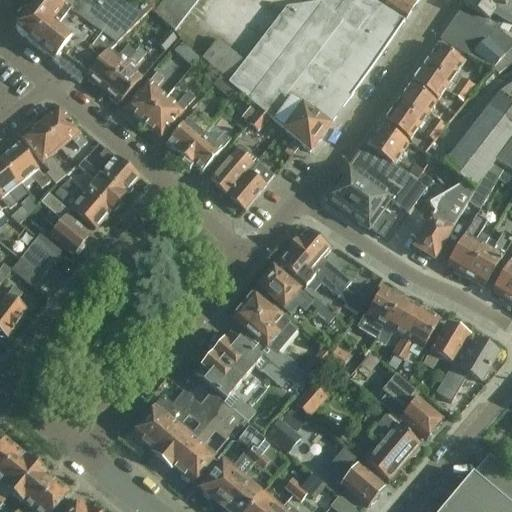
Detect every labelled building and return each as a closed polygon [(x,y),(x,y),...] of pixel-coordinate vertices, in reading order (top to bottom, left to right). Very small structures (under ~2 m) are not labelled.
[(16,32),(17,33),(45,57),(80,86),(86,79),(107,52),(110,54),(150,13),(144,7),(140,12),(123,0),(34,0),(16,24),(16,25),(15,26),(15,27),(15,28),(15,29),(15,30),(16,31),(16,32)] [(153,5),(155,0),(148,0),(148,1),(147,0),(143,6),(144,7),(150,13),(156,8),(153,5)] [(164,0),(155,0),(153,5),(156,8),(160,4),(164,0)] [(182,25),(189,17),(170,0),(164,0),(160,4),(182,25)] [(170,0),(189,17),(196,7),(188,0),(170,0)] [(271,124),(273,121),(290,101),(301,110),(301,109),(328,129),(349,100),(350,100),(381,57),(404,23),(378,7),(366,0),(355,0),(285,11),(244,65),(229,84),(227,86),(237,94),(238,95),(259,113),(268,121),(271,124)] [(412,0),(382,0),(378,7),(404,23),(417,3),(412,0)] [(511,0),(467,0),(437,42),(447,49),(466,59),(482,42),(483,42),(484,43),(473,56),(492,71),(498,76),(511,66),(511,46),(496,33),(500,25),(511,31),(511,28),(511,0)] [(174,35),(182,25),(160,4),(156,8),(150,13),(174,35)] [(167,35),(157,47),(165,53),(175,41),(167,35)] [(217,42),(201,61),(229,84),(244,65),(234,57),(217,42)] [(190,67),(198,58),(180,44),(173,53),(190,67)] [(96,87),(103,92),(136,55),(135,55),(127,48),(116,60),(113,57),(110,54),(107,52),(86,79),(87,80),(86,82),(94,89),(96,87)] [(430,59),(425,67),(467,96),(472,89),(456,77),(463,66),(437,48),(436,51),(432,51),(430,56),(430,59)] [(119,107),(141,81),(131,74),(145,57),(139,52),(136,55),(103,92),(110,99),(108,101),(116,107),(118,106),(119,107)] [(461,105),(467,96),(425,67),(419,75),(415,76),(412,79),(413,83),(411,85),(437,103),(444,93),(461,105)] [(125,112),(143,127),(165,99),(155,92),(163,83),(155,76),(125,112)] [(219,79),(212,87),(231,103),(238,95),(237,94),(227,86),(219,79)] [(511,86),(499,96),(442,168),(475,194),(486,176),(493,166),(503,171),(511,176),(511,86)] [(402,99),(396,107),(439,137),(444,129),(428,117),(435,107),(409,88),(408,91),(404,91),(401,95),(402,99)] [(160,141),(190,105),(183,100),(176,109),(165,99),(143,127),(160,141)] [(301,149),(304,151),(309,155),(328,129),(301,109),(301,110),(290,101),(273,121),(271,124),(294,143),(297,146),(301,149)] [(247,126),(259,113),(250,106),(249,109),(240,120),(247,126)] [(433,145),(439,137),(396,107),(390,115),(387,116),(385,119),(385,122),(383,125),(409,143),(417,133),(433,145)] [(59,113),(40,128),(60,152),(71,143),(77,151),(85,145),(78,137),(79,137),(59,113)] [(166,146),(182,160),(210,128),(200,120),(202,119),(194,113),(166,146)] [(259,113),(247,126),(257,135),(268,121),(259,113)] [(22,142),(48,173),(44,176),(50,184),(53,187),(64,178),(50,160),(60,152),(40,128),(22,142)] [(201,176),(230,142),(222,136),(222,137),(212,128),(211,129),(210,128),(182,160),(201,176)] [(367,148),(364,151),(391,170),(406,149),(380,130),(373,139),(369,139),(366,143),(367,148)] [(294,143),(287,151),(294,157),(301,149),(297,146),(294,143)] [(2,161),(0,162),(0,163),(20,188),(31,179),(40,191),(50,184),(44,176),(42,178),(18,148),(9,155),(6,155),(3,158),(2,161)] [(423,193),(413,187),(404,180),(400,177),(401,177),(396,173),(391,170),(364,151),(362,149),(324,203),(345,218),(346,217),(354,223),(355,228),(360,231),(364,230),(366,232),(367,231),(381,241),(392,225),(391,225),(394,221),(381,211),(386,204),(406,217),(419,199),(423,193)] [(210,184),(227,198),(247,174),(237,166),(246,156),(238,150),(210,184)] [(105,152),(99,159),(108,168),(99,178),(124,199),(125,198),(124,198),(126,195),(129,195),(132,192),(131,189),(138,180),(115,160),(114,160),(105,152)] [(0,200),(9,213),(16,207),(9,197),(20,188),(0,163),(0,200)] [(93,185),(84,195),(109,215),(109,216),(111,213),(114,213),(118,208),(118,206),(124,199),(99,178),(83,163),(76,170),(93,185)] [(245,214),(265,190),(265,189),(273,180),(256,165),(248,175),(247,174),(227,198),(245,214)] [(475,194),(474,195),(468,206),(479,213),(503,171),(493,166),(486,176),(475,194)] [(412,169),(404,180),(413,187),(422,176),(412,169)] [(450,234),(468,206),(474,195),(463,187),(463,186),(429,206),(435,214),(413,250),(420,255),(419,257),(429,263),(430,261),(433,263),(450,234)] [(107,217),(109,215),(84,195),(76,205),(60,191),(54,198),(94,232),(101,224),(105,224),(108,220),(107,217)] [(89,239),(66,219),(69,216),(48,198),(40,206),(61,224),(49,238),(43,233),(36,242),(53,257),(54,256),(57,259),(64,251),(72,258),(74,256),(76,257),(84,248),(82,246),(89,239)] [(12,223),(18,228),(28,218),(22,209),(10,221),(12,223)] [(453,274),(463,281),(483,249),(475,245),(486,225),(476,219),(446,268),(454,272),(453,274)] [(351,285),(322,262),(330,252),(307,232),(305,234),(302,234),(299,238),(299,242),(293,249),(345,292),(351,285)] [(487,242),(483,249),(463,281),(474,287),(475,286),(483,291),(511,243),(511,240),(503,235),(495,247),(487,242)] [(41,280),(58,260),(57,259),(54,256),(53,257),(36,242),(19,262),(41,280)] [(338,301),(345,292),(293,249),(286,256),(278,267),(306,290),(314,281),(338,301)] [(497,301),(508,308),(511,300),(511,258),(490,295),(498,299),(497,301)] [(41,280),(19,262),(10,273),(11,273),(32,291),(41,280)] [(0,286),(11,273),(10,273),(3,268),(0,271),(0,286)] [(311,306),(272,273),(266,280),(262,280),(259,284),(259,288),(258,290),(290,317),(297,308),(304,314),(309,308),(315,313),(313,316),(327,328),(334,320),(314,302),(311,306)] [(6,341),(26,314),(15,305),(21,297),(12,290),(0,306),(0,340),(0,341),(4,340),(6,341)] [(376,344),(384,330),(385,330),(401,301),(382,290),(366,318),(360,315),(351,330),(376,344)] [(360,290),(353,298),(363,306),(370,298),(360,290)] [(287,325),(253,296),(251,299),(246,300),(245,306),(233,321),(245,331),(244,332),(253,340),(254,339),(269,352),(262,360),(266,363),(288,381),(302,393),(305,389),(302,386),(307,380),(277,355),(295,334),(285,326),(287,325)] [(393,335),(403,341),(420,312),(401,301),(385,330),(384,330),(376,344),(384,349),(393,335)] [(428,317),(420,312),(403,341),(394,355),(402,360),(405,354),(408,356),(414,347),(422,352),(439,324),(438,323),(438,321),(429,315),(428,317)] [(451,367),(468,339),(465,337),(464,334),(460,332),(458,332),(447,326),(423,367),(422,367),(431,372),(439,360),(451,367)] [(264,366),(260,362),(230,336),(212,357),(243,383),(253,370),(258,374),(278,391),(288,381),(266,363),(264,366)] [(486,374),(497,356),(494,354),(493,350),(489,348),(485,349),(475,343),(449,386),(458,391),(467,377),(480,385),(481,382),(484,381),(486,377),(486,374)] [(337,351),(332,358),(344,366),(349,359),(337,351)] [(323,352),(316,361),(323,367),(331,359),(323,352)] [(232,395),(243,383),(212,357),(195,377),(225,403),(249,422),(255,415),(232,395)] [(422,445),(439,424),(415,404),(414,405),(411,403),(416,398),(367,357),(346,383),(376,409),(377,407),(422,445)] [(393,359),(386,369),(394,374),(401,364),(393,359)] [(309,389),(293,407),(308,421),(324,401),(309,389)] [(186,396),(179,405),(187,411),(193,402),(186,396)] [(187,411),(184,415),(190,420),(193,416),(207,427),(214,419),(222,425),(219,428),(231,438),(234,440),(246,425),(210,396),(201,408),(193,402),(187,411)] [(291,410),(280,423),(294,434),(305,421),(291,410)] [(152,454),(152,455),(174,427),(155,412),(133,438),(136,440),(134,442),(141,448),(143,446),(152,453),(152,454)] [(192,485),(231,438),(219,428),(222,425),(214,419),(207,427),(193,416),(190,420),(184,415),(174,427),(152,455),(172,471),(172,470),(181,477),(180,479),(187,485),(189,483),(192,485)] [(419,454),(418,450),(419,449),(385,420),(369,438),(379,446),(364,464),(388,485),(390,483),(394,483),(398,478),(398,474),(410,459),(415,460),(419,454)] [(279,424),(267,439),(287,456),(299,442),(279,424)] [(221,466),(200,492),(203,494),(202,498),(207,502),(211,501),(220,508),(241,482),(254,466),(261,458),(267,451),(246,433),(238,444),(247,451),(232,469),(224,462),(221,466)] [(1,488),(3,489),(26,461),(25,460),(26,460),(13,449),(12,446),(8,445),(4,442),(0,446),(0,485),(2,488),(1,488)] [(294,464),(319,484),(327,474),(303,454),(294,464)] [(366,511),(382,491),(353,466),(355,463),(344,454),(336,464),(346,473),(345,473),(350,477),(340,489),(366,511)] [(511,511),(511,477),(488,457),(441,511),(511,511)] [(261,458),(254,466),(262,473),(269,464),(261,458)] [(3,489),(23,507),(46,478),(48,478),(48,477),(26,459),(26,460),(25,460),(26,461),(3,489)] [(48,477),(48,478),(46,478),(23,507),(24,506),(31,511),(54,511),(68,495),(65,493),(63,489),(59,488),(48,478),(48,477)] [(324,489),(309,478),(299,490),(307,496),(313,502),(324,489)] [(248,511),(260,498),(241,482),(220,508),(224,511),(248,511)] [(299,490),(292,483),(284,492),(292,499),(299,490)] [(307,496),(299,490),(292,499),(300,505),(307,496)] [(277,511),(260,498),(248,511),(277,511)] [(331,511),(351,511),(337,500),(329,510),(331,511)] [(92,511),(88,511),(78,503),(70,511),(92,511)]
